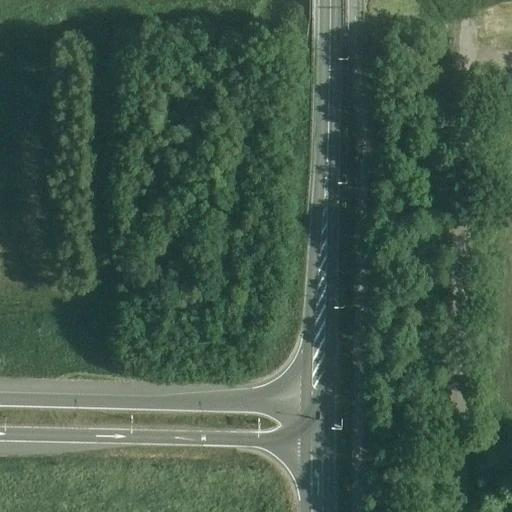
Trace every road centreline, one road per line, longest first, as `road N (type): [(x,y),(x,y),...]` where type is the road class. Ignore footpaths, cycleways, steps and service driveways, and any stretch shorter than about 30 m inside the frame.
road 1 (unclassified): [(455,511),(461,23)]
road 2 (tertiary): [(317,406),(328,0)]
road 3 (motorway): [(317,406),(0,399)]
road 4 (motorway): [(0,435),(317,441)]
